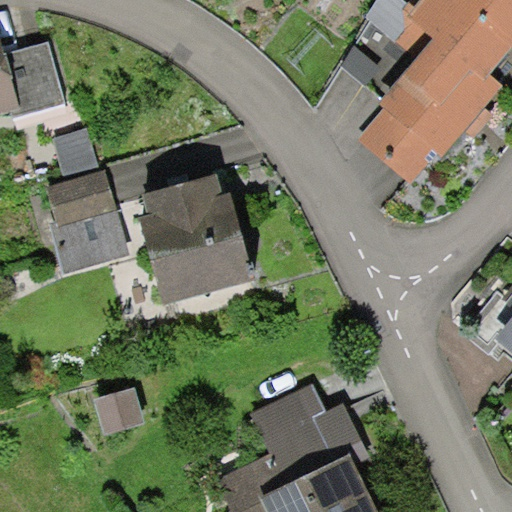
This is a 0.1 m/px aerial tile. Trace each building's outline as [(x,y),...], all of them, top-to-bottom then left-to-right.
[(511,0),(428,0),(408,23),(436,46),(357,137),(415,187),(511,74),(511,0)] [(0,21),(0,109),(25,102),(0,21)] [(85,126),(52,139),(65,173),(99,160),(85,126)] [(42,191),(57,230),(115,209),(100,170),(42,191)] [(167,300),(254,280),(231,179),(144,199),(167,300)] [(511,317),(495,340),(511,353),(511,317)] [(135,386),(94,397),(104,438),(146,427),(135,386)] [(386,511),(358,457),(270,502),(274,511),(386,511)]
